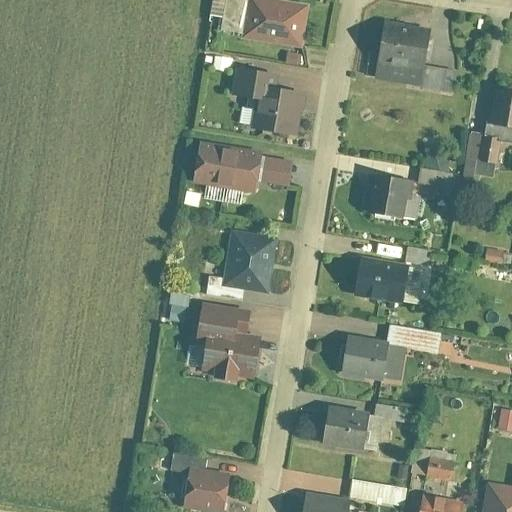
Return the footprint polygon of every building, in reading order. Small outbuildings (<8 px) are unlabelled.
[(240,40),(297,49),(302,9),(246,0),(241,33),(240,40)] [(425,31),(378,23),(369,81),(416,90),(425,31)] [(293,139),(299,95),(274,90),(276,79),(230,71),(225,101),(247,105),(244,131),(293,139)] [(511,94),(487,91),(480,128),(511,132),(511,94)] [(285,192),(289,163),(191,145),(185,184),(251,195),(253,186),(285,192)] [(364,179),(358,216),(420,226),(426,188),(364,179)] [(215,286),(264,296),(274,243),(225,234),(215,286)] [(346,297),(404,306),(410,271),(352,261),(346,297)] [(185,374),(253,386),(259,344),(242,341),(246,316),(186,306),(181,339),(191,342),(185,374)] [(335,376),(378,382),(383,348),(340,342),(335,376)] [(314,448),(360,454),(364,419),(320,412),(314,448)] [(511,415),(498,412),(495,430),(511,433),(511,431),(511,415)] [(176,509),(193,511),(223,511),(230,480),(182,472),(176,509)] [(511,511),(511,489),(479,484),(474,511),(511,511)] [(343,511),(345,502),(300,495),(296,511),(343,511)] [(460,511),(462,504),(413,497),(410,511),(460,511)]
